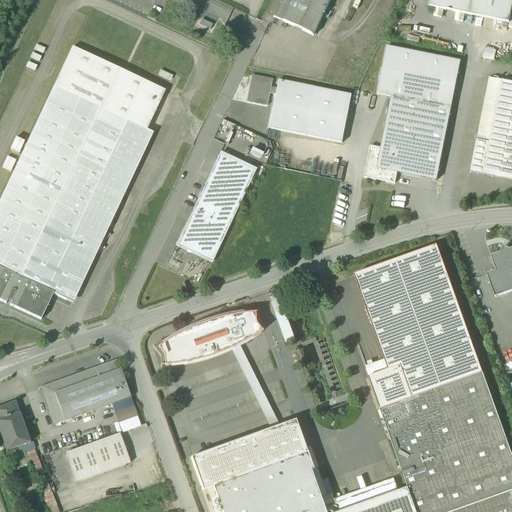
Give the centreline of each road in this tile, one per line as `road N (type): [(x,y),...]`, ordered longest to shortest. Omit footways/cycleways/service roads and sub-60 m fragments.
road 1 (tertiary): [(511,216),(449,223),(123,325)]
road 2 (residential): [(123,325),(255,29)]
road 3 (unknown): [(449,223),(511,428)]
road 4 (unclassified): [(123,325),(193,511)]
road 5 (tertiary): [(123,325),(0,368)]
